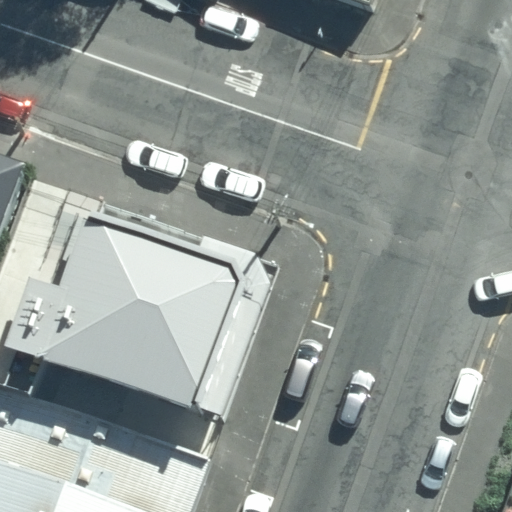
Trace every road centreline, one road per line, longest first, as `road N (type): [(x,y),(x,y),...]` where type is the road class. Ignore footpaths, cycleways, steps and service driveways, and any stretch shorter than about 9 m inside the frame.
road 1 (residential): [(461,187),(0,24)]
road 2 (residential): [(342,511),(461,187)]
road 3 (residential): [(461,187),(511,49)]
